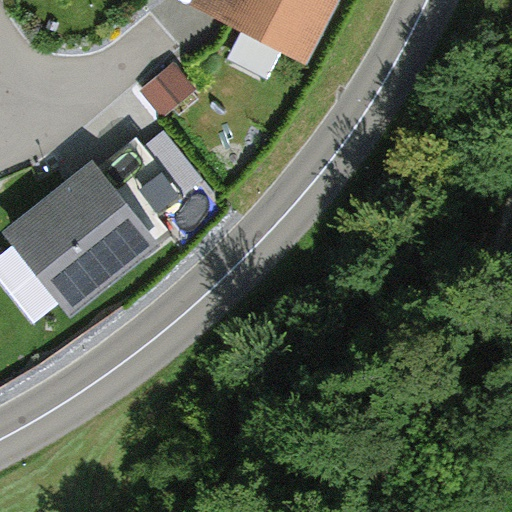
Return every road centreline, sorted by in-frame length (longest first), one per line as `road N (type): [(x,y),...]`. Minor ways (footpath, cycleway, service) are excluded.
road 1 (tertiary): [(429,0),(359,125),(256,248),(107,377),(0,442)]
road 2 (track): [(354,511),(447,362),(511,210)]
road 3 (residential): [(178,26),(38,131)]
